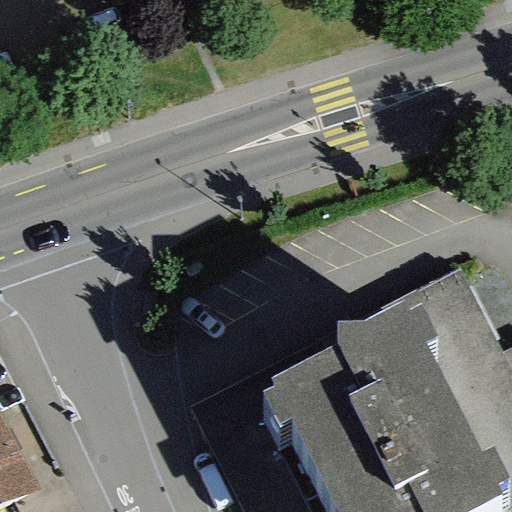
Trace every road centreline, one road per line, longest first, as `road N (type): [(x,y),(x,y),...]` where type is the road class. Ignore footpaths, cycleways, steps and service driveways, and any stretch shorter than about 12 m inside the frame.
road 1 (primary): [(47,214),(511,59)]
road 2 (residential): [(146,511),(96,389),(47,214)]
